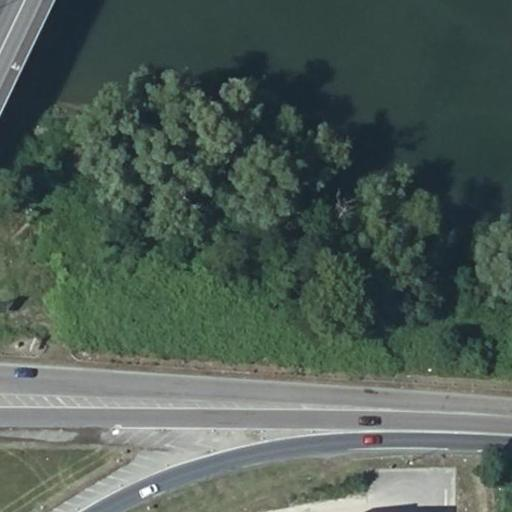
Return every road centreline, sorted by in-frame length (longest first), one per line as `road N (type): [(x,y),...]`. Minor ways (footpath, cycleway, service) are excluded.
road 1 (primary): [(439,411),(214,384),(0,375)]
road 2 (primary): [(0,415),(439,411)]
road 3 (primary): [(93,511),(229,453),(511,430)]
